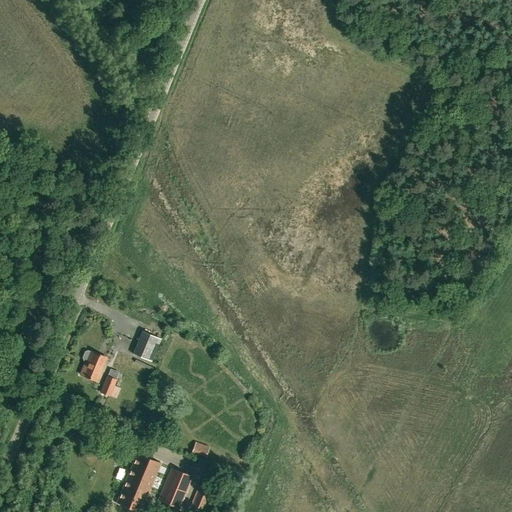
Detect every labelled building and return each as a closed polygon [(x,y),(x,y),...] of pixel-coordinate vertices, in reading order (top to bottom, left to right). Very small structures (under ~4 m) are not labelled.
[(152,361),(162,339),(142,331),(133,353),(152,361)] [(96,380),(106,357),(92,351),(92,352),(88,350),(85,351),(83,358),(84,360),(88,362),(87,364),(85,363),(81,374),(96,380)] [(110,396),(117,379),(107,375),(101,392),(110,396)] [(206,457),(209,446),(196,441),(192,452),(206,457)] [(147,511),(149,504),(144,502),(160,462),(137,452),(116,502),(140,511),(141,509),(147,511)] [(179,508),(193,475),(172,467),(158,499),(179,508)] [(203,509),(212,486),(202,482),(192,505),(203,509)]
